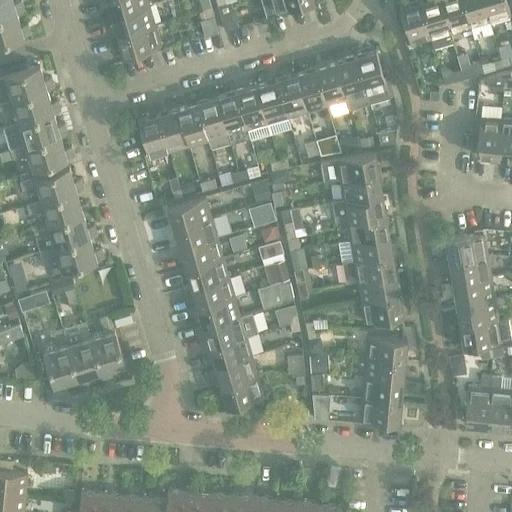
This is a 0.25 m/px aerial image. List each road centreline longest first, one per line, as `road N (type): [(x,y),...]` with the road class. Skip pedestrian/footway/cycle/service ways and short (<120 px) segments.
road 1 (residential): [(170,429),(511,460)]
road 2 (residential): [(170,429),(162,350),(86,103)]
road 3 (residential): [(86,103),(343,24),(365,0)]
road 4 (residential): [(0,417),(170,429)]
road 5 (residential): [(459,113),(459,198),(511,197)]
